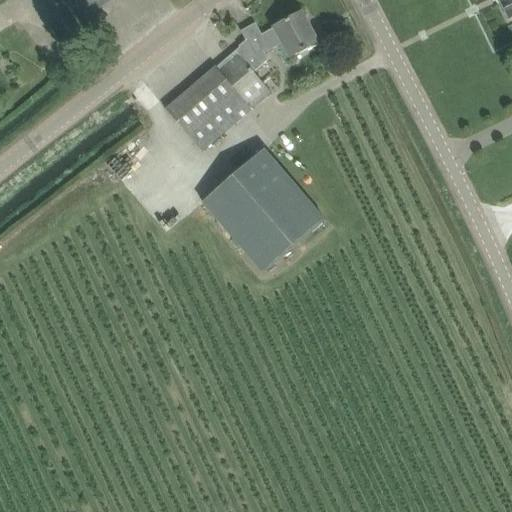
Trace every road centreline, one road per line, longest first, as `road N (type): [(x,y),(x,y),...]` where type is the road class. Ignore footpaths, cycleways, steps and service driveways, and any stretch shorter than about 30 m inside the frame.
road 1 (unclassified): [(511,288),(366,0)]
road 2 (tertiary): [(0,169),(221,0)]
